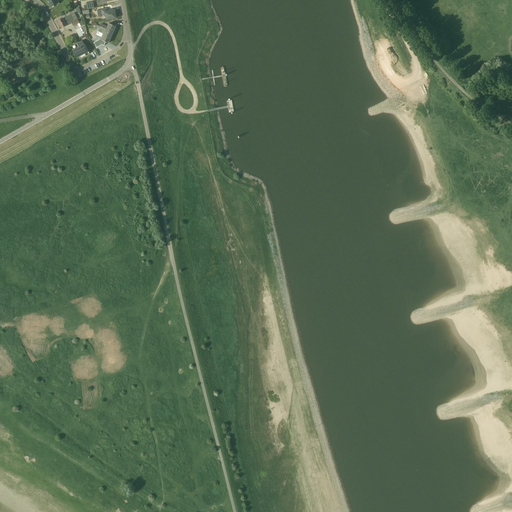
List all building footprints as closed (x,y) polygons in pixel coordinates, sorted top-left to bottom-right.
[(116,15),(116,13),(115,12),(115,10),(108,11),(107,8),(101,9),(102,15),(105,15),(106,20),(116,18),(116,15)] [(63,18),(58,21),(61,28),(71,22),(73,25),(79,22),(81,26),(84,25),(81,16),(77,19),(74,20),(71,14),(63,18)] [(99,28),(103,30),(105,30),(105,28),(113,32),(116,26),(109,23),(107,27),(101,24),(99,28)] [(79,37),(84,34),(81,27),(75,30),(79,37)] [(108,43),(113,32),(105,28),(105,30),(103,30),(100,34),(97,33),(96,37),(108,43)] [(73,50),(76,57),(79,56),(80,59),(90,53),(85,44),(84,45),(82,41),(78,43),(79,47),(73,50)]
